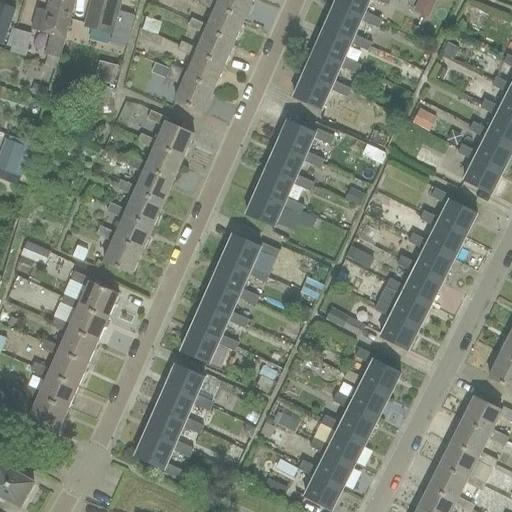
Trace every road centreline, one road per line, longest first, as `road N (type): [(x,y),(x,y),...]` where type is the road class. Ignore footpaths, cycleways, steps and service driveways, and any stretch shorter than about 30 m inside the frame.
road 1 (residential): [(297,0),(108,427),(57,511)]
road 2 (residential): [(376,511),(511,243)]
